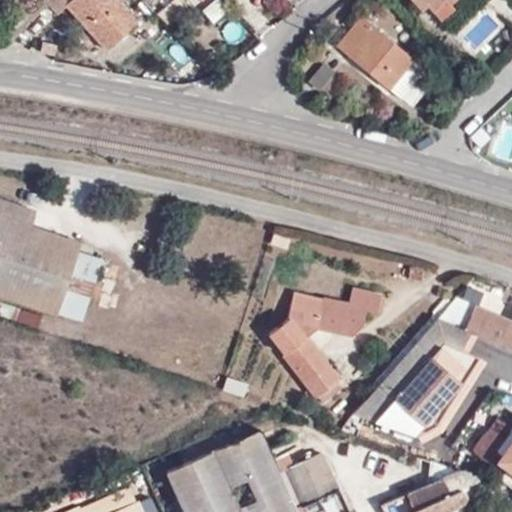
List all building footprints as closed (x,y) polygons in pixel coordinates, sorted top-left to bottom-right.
[(38,0),(31,6),(36,12),(45,4),(55,14),(65,5),(104,48),(135,20),(116,0),(38,0)] [(409,0),(412,3),(415,0),(420,0),(425,5),(431,11),(441,2),(444,6),(450,0),(409,0)] [(415,0),(412,3),(419,11),(425,5),(420,0),(415,0)] [(2,33),(10,42),(36,12),(31,6),(2,33)] [(359,18),(335,46),(387,89),(411,61),(359,18)] [(41,37),(39,52),(53,54),(56,40),(41,37)] [(423,71),(411,61),(387,89),(399,100),(423,71)] [(322,89),(330,68),(317,62),(308,83),(322,89)] [(24,229),(29,213),(0,204),(0,299),(53,318),(74,256),(77,246),(24,229)] [(78,327),(99,264),(74,256),(53,318),(78,327)] [(408,270),(408,283),(422,283),(422,271),(408,270)] [(350,294),(346,311),(338,340),(355,343),(362,316),(375,318),(379,296),(350,294)] [(303,343),(316,334),(338,340),(346,311),(328,306),(292,297),(286,321),(289,325),(291,327),(303,343)] [(474,308),(454,299),(437,319),(463,330),(472,334),(511,352),(511,324),(507,322),(474,308)] [(437,319),(423,335),(347,421),(413,443),(435,432),(481,365),(461,351),(472,334),(463,330),(437,319)] [(291,327),(289,325),(286,321),(263,338),(316,405),(337,388),(303,343),(291,327)] [(226,376),(223,388),(244,394),(247,382),(226,376)] [(511,437),(511,431),(486,415),(460,455),(475,466),(480,460),(491,467),(494,464),(511,437)] [(179,511),(342,511),(317,458),(292,468),(284,455),(268,461),(256,433),(163,475),(179,511)] [(511,437),(494,464),(511,478),(511,437)] [(466,483),(445,476),(373,507),(375,511),(443,511),(460,501),(454,491),(466,483)] [(109,511),(105,498),(69,511),(109,511)]
